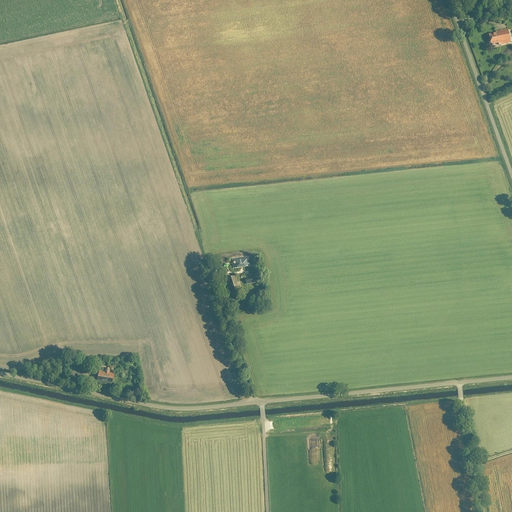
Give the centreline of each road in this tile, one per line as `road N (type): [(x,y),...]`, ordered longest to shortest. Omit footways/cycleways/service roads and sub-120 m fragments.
road 1 (unclassified): [(511,377),(175,406),(0,373)]
road 2 (unclassified): [(511,176),(448,0)]
road 3 (track): [(458,383),(482,511)]
